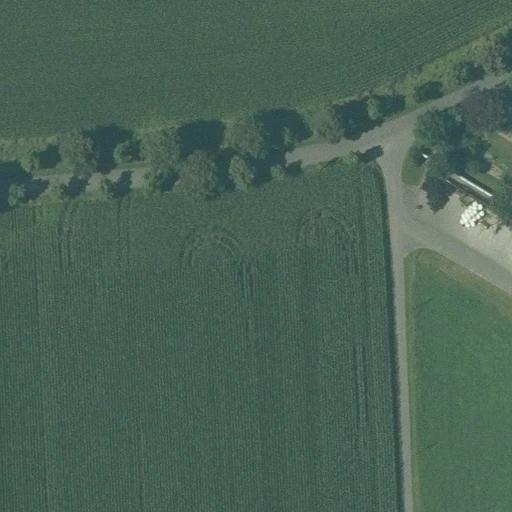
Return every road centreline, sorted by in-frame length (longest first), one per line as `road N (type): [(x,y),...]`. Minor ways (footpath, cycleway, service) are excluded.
road 1 (unclassified): [(397,123),(237,157),(0,182)]
road 2 (unclassified): [(408,511),(397,123)]
road 3 (unclassified): [(511,70),(397,123)]
